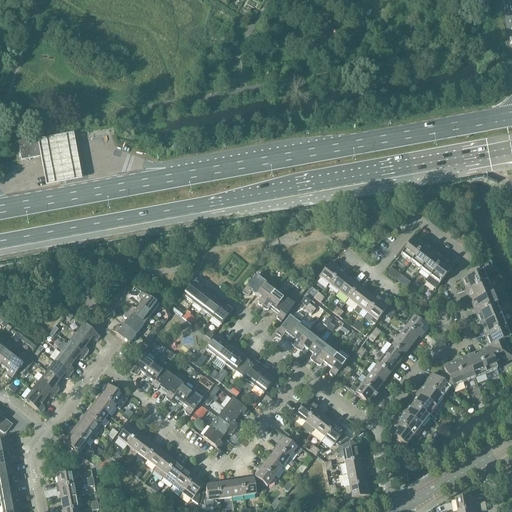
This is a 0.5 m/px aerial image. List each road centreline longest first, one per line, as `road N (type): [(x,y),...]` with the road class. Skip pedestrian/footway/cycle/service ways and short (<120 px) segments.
road 1 (trunk): [(0,242),(511,148)]
road 2 (trunk): [(511,114),(164,176)]
road 3 (residential): [(372,426),(423,360),(472,341),(450,290),(462,255),(417,223),(373,275)]
road 4 (residential): [(300,372),(238,464),(212,468),(99,365)]
road 5 (trunk): [(164,176),(0,208)]
road 6 (residential): [(300,372),(253,336),(234,301),(196,274)]
road 7 (unknown): [(102,330),(138,274),(196,274)]
